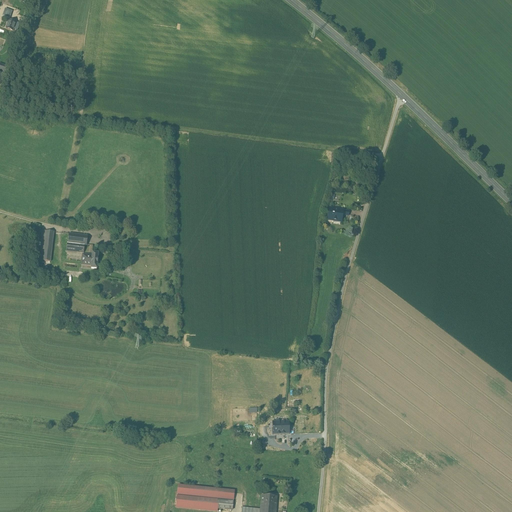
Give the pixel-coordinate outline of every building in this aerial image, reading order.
[(5,8),(2,15),(10,17),(13,11),(5,8)] [(16,23),(9,20),(6,28),(13,31),(14,29),(16,23)] [(23,25),(16,23),(14,29),(21,31),(23,25)] [(342,210),(330,208),(328,220),(333,221),(333,219),(341,220),(341,215),(342,210)] [(38,261),(50,262),(54,232),(42,231),(38,261)] [(88,236),(69,234),(68,244),(84,246),(86,246),(88,236)] [(84,246),(68,244),(67,244),(66,251),(83,253),(84,246)] [(280,422),(273,422),(273,434),(281,434),(280,422)] [(289,422),(280,422),(281,434),(289,434),(289,422)] [(255,427),(241,428),(241,437),(255,437),(255,427)] [(233,493),(178,487),(176,507),(217,511),(217,509),(218,501),(233,502),(233,493)] [(275,511),(277,497),(261,495),(260,510),(259,511),(275,511)] [(233,502),(218,501),(217,509),(232,510),(233,502)]
